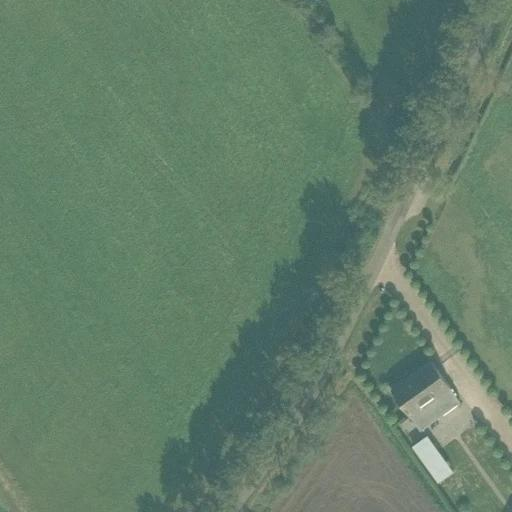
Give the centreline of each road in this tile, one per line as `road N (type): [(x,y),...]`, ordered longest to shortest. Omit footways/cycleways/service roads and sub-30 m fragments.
road 1 (unclassified): [(225,511),(333,354),(507,0)]
road 2 (unknown): [(375,269),(511,461)]
